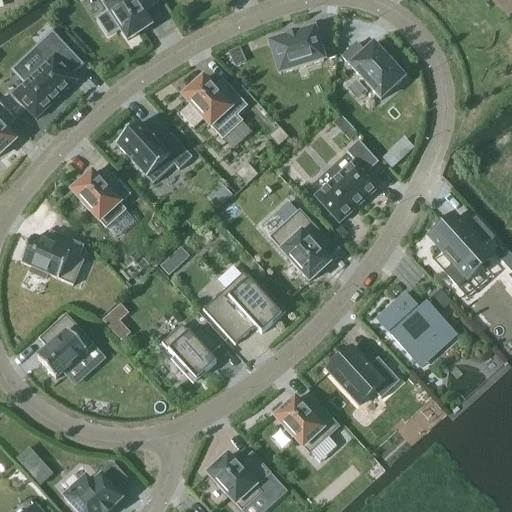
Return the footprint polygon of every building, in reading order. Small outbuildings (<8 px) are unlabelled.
[(159,4),(156,0),(101,0),(105,5),(102,7),(127,45),(153,27),(145,14),(159,4)] [(273,38),(279,73),(325,66),(319,32),(273,38)] [(38,47),(51,60),(13,97),(36,120),(76,82),(68,74),(80,61),(53,33),(38,47)] [(405,80),(374,46),(364,54),(357,46),(344,58),(351,66),(350,67),(381,101),(405,80)] [(214,89),(204,77),(181,98),(211,131),(213,130),(223,141),(243,123),(238,117),(248,108),(223,81),(214,89)] [(16,122),(0,105),(0,158),(18,142),(7,130),(16,122)] [(271,137),(279,147),(289,139),(280,129),(271,137)] [(135,134),(113,154),(152,193),(176,171),(171,166),(182,156),(163,137),(150,149),(135,134)] [(348,157),(309,195),(334,220),(374,182),(361,168),(372,158),(352,137),(339,148),(348,157)] [(102,185),(92,175),(72,193),(107,230),(127,212),(121,206),(131,196),(112,176),(102,185)] [(453,214),(428,237),(454,265),(445,273),(458,288),(492,257),(483,248),(493,239),(475,218),(465,227),(453,214)] [(306,286),(330,262),(325,255),(334,246),(313,226),(304,234),(294,223),(267,249),(306,286)] [(34,240),(22,266),(74,288),(85,262),(79,260),(84,247),(51,233),(46,245),(34,240)] [(178,268),(170,259),(161,267),(169,277),(178,268)] [(243,275),(204,312),(236,346),(256,328),(262,335),(283,317),(243,275)] [(430,301),(441,313),(451,303),(440,291),(430,301)] [(405,293),(375,321),(420,370),(456,336),(426,303),(419,309),(405,293)] [(49,351),(38,360),(57,380),(85,354),(97,366),(105,359),(94,346),(66,316),(39,341),(49,351)] [(182,326),(162,345),(196,382),(216,364),(210,357),(220,348),(202,328),(192,337),(182,326)] [(345,382),(386,423),(416,392),(396,374),(385,385),(365,364),(345,382)] [(291,401),(268,423),(303,463),(340,430),(320,407),(307,418),(291,401)] [(13,465),(0,450),(0,468),(7,475),(14,469),(11,466),(13,465)] [(228,456),(207,475),(241,511),(242,511),(262,494),(257,489),(272,475),(253,455),(239,468),(228,456)] [(116,493),(128,482),(113,465),(108,465),(97,475),(99,478),(92,484),(86,477),(62,499),(74,511),(112,511),(123,501),(116,493)]
